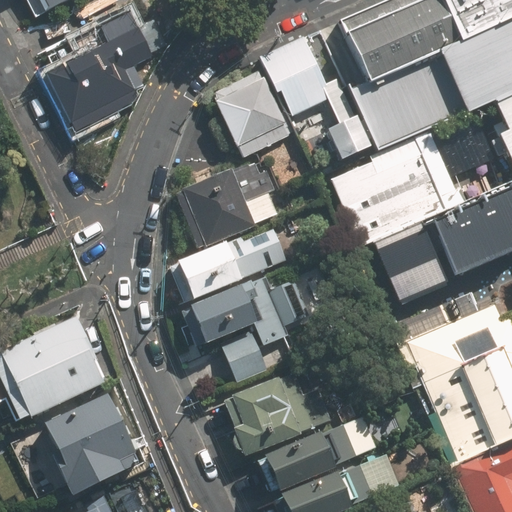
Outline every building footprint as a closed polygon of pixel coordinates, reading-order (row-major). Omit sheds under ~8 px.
[(36,0),(47,20),(87,0),(36,0)] [(463,44),(444,0),(400,0),(339,27),(367,86),(463,44)] [(511,22),(511,0),(444,0),(463,44),(511,22)] [(70,75),(50,86),(77,134),(135,101),(130,91),(143,84),(135,70),(159,57),(129,2),(97,19),(109,42),(65,66),(70,75)] [(511,22),(463,44),(367,86),(351,93),(377,150),(492,99),(511,90),(511,22)] [(329,98),(303,40),(260,60),(286,117),(329,98)] [(289,139),(258,75),(213,96),(244,160),(289,139)] [(511,90),(492,99),(511,143),(511,90)] [(342,163),(370,151),(357,120),(328,133),(342,163)] [(355,249),(459,206),(431,138),(327,181),(355,249)] [(267,156),(173,195),(196,252),(275,219),(264,193),(279,187),(267,156)] [(511,255),(511,190),(431,227),(455,279),(511,255)] [(273,230),(172,267),(186,303),(286,266),(273,230)] [(433,262),(389,280),(399,303),(443,284),(433,262)] [(272,275),(188,308),(203,348),(253,329),(255,335),(223,348),(237,383),(266,371),(257,348),(287,336),(283,325),(309,315),(295,279),(276,286),(272,275)] [(511,296),(469,314),(403,342),(455,466),(511,441),(511,296)] [(109,382),(76,312),(0,347),(0,386),(18,424),(109,382)] [(306,366),(220,400),(244,457),(330,423),(306,366)] [(141,470),(106,396),(43,426),(63,470),(56,473),(71,504),(141,470)] [(364,414),(262,457),(278,493),(380,450),(364,414)] [(511,444),(454,472),(473,511),(511,511),(511,483),(511,484),(511,483),(511,444)] [(386,458),(279,497),(285,511),(347,511),(399,493),(386,458)] [(114,511),(106,496),(73,511),(114,511)]
